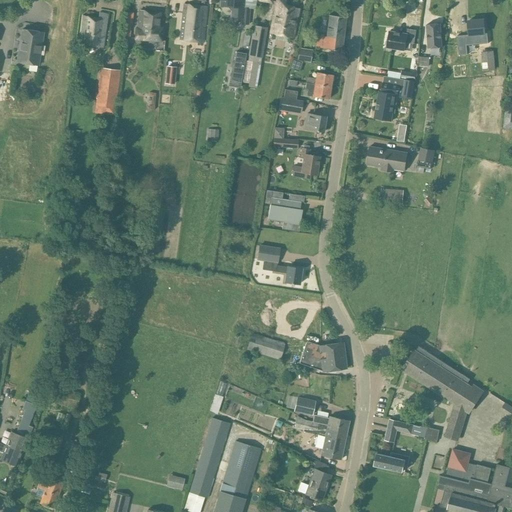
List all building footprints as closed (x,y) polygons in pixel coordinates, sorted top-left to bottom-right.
[(220,0),(220,6),(231,7),(231,17),(242,18),(242,24),(248,25),(250,9),(244,8),(245,0),(220,0)] [(286,0),(276,0),(270,33),(293,38),(299,9),(285,6),(286,0)] [(201,6),(184,4),(180,40),(203,42),(207,7),(205,6),(201,6)] [(161,12),(140,10),(138,28),(136,28),(135,40),(161,41),(163,28),(159,28),(161,12)] [(108,14),(99,13),(98,18),(83,15),(80,43),(103,48),(108,14)] [(346,17),(329,15),(326,37),(318,36),(316,48),(342,51),(346,17)] [(469,35),(457,36),(458,44),(459,56),(467,55),(467,46),(488,44),(487,33),(486,33),(485,33),(485,30),(484,20),(468,21),(469,31),(469,35)] [(427,25),(428,48),(442,48),(440,24),(427,25)] [(266,28),(254,25),(247,62),(260,64),(266,28)] [(43,32),(22,29),(17,62),(38,66),(43,32)] [(387,47),(387,48),(412,52),(413,44),(414,45),(416,30),(407,29),(407,34),(389,32),(388,41),(386,42),(386,45),(387,47)] [(447,66),(448,57),(451,56),(450,43),(445,44),(445,45),(442,66),(447,66)] [(311,62),(312,50),(298,48),(297,59),(297,60),(302,61),(302,62),(311,63),(311,62)] [(481,71),(495,70),(494,51),(481,51),(481,71)] [(236,52),(231,79),(242,81),(247,54),(236,52)] [(429,58),(418,57),(418,66),(429,67),(429,58)] [(297,60),(292,58),(289,68),(299,72),(302,62),(302,61),(297,60)] [(244,82),(249,83),(249,86),(256,87),(260,64),(247,62),(244,82)] [(166,66),(165,84),(175,85),(177,67),(166,66)] [(120,71),(100,68),(94,113),(114,116),(120,71)] [(306,83),(331,87),(333,75),(316,72),(315,79),(307,77),(306,83)] [(399,86),(397,96),(412,98),(414,83),(400,81),(399,86)] [(305,88),(314,90),(312,97),(329,99),(331,87),(306,83),(305,88)] [(397,96),(399,86),(382,83),(381,92),(379,92),(374,118),(391,121),(393,113),(394,114),(397,96)] [(284,90),(283,97),(296,100),(297,92),(284,90)] [(296,100),(283,97),(283,98),(280,97),(278,111),(301,115),(303,105),(306,106),(307,102),(296,100)] [(313,115),(306,114),(304,129),(323,132),(326,117),(313,114),(313,115)] [(283,138),(284,129),(274,128),(274,137),(283,138)] [(218,130),(207,129),(206,138),(218,139),(218,130)] [(116,135),(112,165),(119,166),(123,136),(116,135)] [(297,148),(297,140),(274,138),(273,146),(297,148)] [(407,153),(370,146),(367,165),(381,167),(381,170),(390,171),(390,169),(404,171),(407,153)] [(309,150),(302,148),(300,159),(303,159),(302,167),(293,166),(292,176),(310,178),(311,174),(316,175),(319,157),(308,155),(309,150)] [(421,148),(417,167),(431,169),(435,151),(421,148)] [(404,190),(381,189),(380,202),(386,203),(403,205),(404,190)] [(273,205),(271,217),(284,219),(282,228),(296,231),(299,216),(295,215),(296,209),(299,210),(300,210),(301,202),(302,196),(302,195),(290,193),(289,200),(282,198),(283,192),(273,190),(273,192),(272,197),(271,205),(273,205)] [(430,197),(424,202),(428,206),(434,202),(430,197)] [(257,260),(277,264),(280,248),(259,245),(257,260)] [(276,272),(286,274),(284,282),(299,284),(302,268),(287,266),(287,267),(277,265),(276,272)] [(285,344),(252,333),(246,350),(280,360),(285,344)] [(346,369),(343,342),(316,346),(306,342),(299,363),(323,371),(323,372),(346,369)] [(404,355),(398,364),(403,368),(402,369),(405,371),(408,373),(411,375),(456,404),(456,405),(453,414),(447,437),(456,439),(458,440),(466,410),(469,412),(483,392),(473,386),(472,388),(467,385),(470,379),(419,346),(416,352),(414,351),(411,355),(409,358),(404,355)] [(63,362),(61,371),(68,373),(70,363),(63,362)] [(68,377),(66,384),(79,387),(81,379),(68,377)] [(80,395),(61,391),(58,405),(77,409),(80,395)] [(489,393),(486,398),(505,407),(508,401),(489,393)] [(209,411),(217,414),(223,397),(215,394),(209,411)] [(297,398),(289,396),(286,408),(294,409),(293,412),(312,416),(315,401),(297,397),(297,398)] [(32,414),(36,404),(25,400),(24,403),(22,410),(32,414)] [(341,460),(346,434),(337,432),(338,431),(329,429),(329,430),(327,430),(328,425),(318,423),(319,416),(314,415),(313,422),(306,420),(297,416),(294,428),(304,430),(304,432),(318,435),(315,447),(322,449),(321,456),(341,460)] [(337,432),(346,434),(349,421),(330,416),(329,418),(314,415),(319,416),(318,423),(328,425),(327,430),(329,430),(329,429),(338,431),(337,432)] [(5,446),(0,443),(22,452),(32,427),(28,425),(30,420),(21,417),(17,428),(23,430),(21,435),(11,431),(5,446)] [(230,424),(212,418),(184,510),(190,511),(200,511),(204,498),(207,499),(230,424)] [(399,422),(389,420),(387,428),(397,430),(397,431),(412,434),(414,425),(399,422)] [(387,428),(384,439),(395,442),(397,431),(397,430),(387,428)] [(440,430),(428,428),(425,439),(437,442),(440,430)] [(62,438),(46,434),(42,448),(58,452),(62,438)] [(242,511),(261,449),(235,441),(212,511),(242,511)] [(22,452),(0,443),(0,451),(3,453),(0,459),(17,466),(22,452)] [(471,454),(453,449),(446,477),(470,483),(471,479),(488,483),(491,468),(477,464),(474,475),(472,475),(475,465),(468,463),(471,454)] [(284,450),(278,454),(280,459),(287,455),(284,450)] [(406,467),(407,467),(409,457),(392,452),(391,456),(388,469),(402,472),(403,469),(405,469),(406,467)] [(388,469),(391,456),(377,453),(374,466),(388,469)] [(488,483),(471,479),(470,483),(446,477),(440,475),(438,483),(446,485),(440,507),(448,509),(459,511),(495,511),(497,505),(511,508),(511,488),(505,486),(510,468),(497,465),(492,484),(488,483)] [(301,482),(298,491),(322,500),(331,475),(314,469),(308,485),(301,482)] [(99,472),(97,480),(105,482),(107,475),(99,472)] [(39,488),(36,495),(42,497),(40,503),(54,508),(63,481),(42,474),(38,487),(39,488)] [(174,475),(172,486),(182,489),(185,478),(174,475)] [(125,511),(129,497),(112,493),(107,511),(125,511)]
